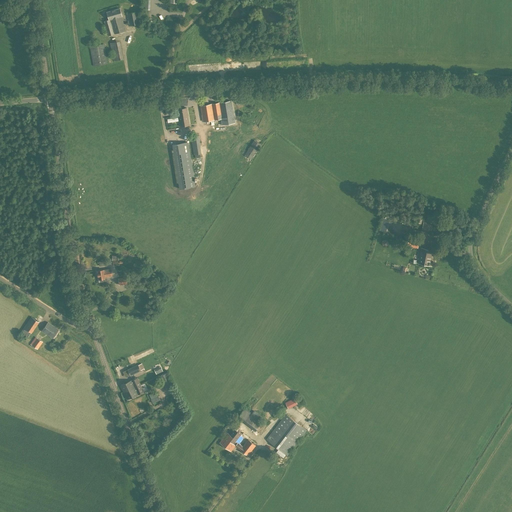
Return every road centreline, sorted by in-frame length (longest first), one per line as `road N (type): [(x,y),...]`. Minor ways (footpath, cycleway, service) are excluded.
road 1 (unclassified): [(49,98),(343,79),(511,82)]
road 2 (tertiary): [(98,340),(69,239),(49,98)]
road 3 (unclassified): [(511,303),(474,267),(467,239),(511,147)]
road 4 (tertiary): [(158,511),(98,340)]
